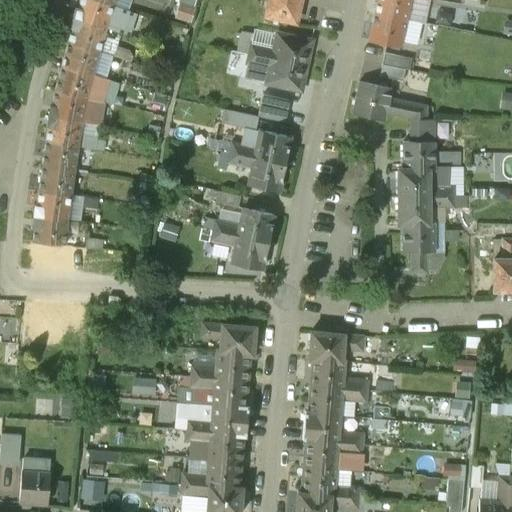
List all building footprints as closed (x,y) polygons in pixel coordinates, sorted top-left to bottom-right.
[(112,6),(96,0),(79,0),(76,8),(75,8),(72,18),(104,28),(107,20),(112,6)] [(268,0),(269,0),(265,16),(294,22),(299,0),(268,0)] [(409,0),(376,0),(374,14),(405,21),(409,0)] [(192,9),(179,5),(176,16),(189,20),(192,9)] [(405,21),(374,14),(368,40),(399,47),(405,21)] [(104,28),(72,18),(69,28),(71,28),(67,42),(98,51),(104,28)] [(433,25),(417,22),(414,32),(431,36),(433,25)] [(252,35),(240,32),(237,51),(248,53),(250,43),(251,43),(252,35)] [(310,41),(277,34),(274,48),(251,43),(250,43),(248,53),(305,66),(305,63),(306,63),(308,61),(309,57),(308,54),(307,54),(310,41)] [(98,51),(67,42),(60,67),(91,75),(98,51)] [(180,52),(166,47),(163,56),(178,61),(180,52)] [(248,53),(237,51),(233,67),(233,68),(244,70),(246,64),(248,53)] [(305,66),(248,53),(246,64),(252,65),(249,79),(300,90),(302,77),(303,77),(305,75),(306,71),(305,69),(304,69),(305,66)] [(411,59),(384,53),(381,65),(404,70),(408,70),(411,59)] [(123,60),(111,55),(108,64),(120,68),(123,60)] [(244,70),(233,68),(233,67),(227,66),(226,75),(249,79),(252,65),(246,64),(244,70)] [(404,70),(381,65),(379,76),(402,81),(404,70)] [(91,75),(60,67),(53,91),(80,97),(85,98),(97,101),(103,79),(91,75)] [(390,89),(358,82),(351,114),(383,121),(385,113),(404,117),(407,102),(388,98),(390,89)] [(80,97),(53,91),(51,106),(49,105),(47,116),(81,122),(98,125),(102,102),(97,101),(85,98),(80,97)] [(425,106),(407,102),(404,117),(410,118),(410,117),(425,118),(425,106)] [(81,122),(47,116),(45,126),(47,126),(45,141),(77,145),(77,146),(89,148),(91,138),(78,136),(81,122)] [(425,118),(410,117),(410,118),(410,142),(402,142),(402,169),(402,170),(428,170),(428,171),(433,171),(433,142),(424,142),(425,118)] [(259,131),(246,131),(243,145),(231,142),(229,152),(284,164),(289,137),(259,130),(259,131)] [(104,141),(91,138),(89,148),(102,150),(104,141)] [(231,142),(218,139),(216,150),(220,151),(229,152),(231,142)] [(77,145),(45,141),(41,166),(73,170),(77,146),(77,145)] [(229,152),(220,151),(216,168),(225,169),(227,163),(226,162),(229,152)] [(284,164),(229,152),(226,162),(227,163),(251,168),(247,185),(278,192),(284,164)] [(73,170),(41,166),(37,191),(70,194),(73,170)] [(428,170),(402,170),(402,169),(397,169),(397,197),(453,197),(453,186),(428,186),(428,171),(428,170)] [(175,188),(166,184),(160,195),(169,199),(175,188)] [(499,188),(487,188),(487,200),(498,200),(499,188)] [(70,194),(37,191),(35,205),(34,205),(32,216),(66,218),(70,194)] [(239,196),(217,191),(214,202),(237,207),(239,196)] [(148,196),(133,194),(132,201),(147,204),(148,196)] [(97,198),(81,196),(80,207),(96,209),(97,198)] [(453,197),(397,197),(397,224),(402,225),(402,224),(428,224),(428,222),(428,208),(453,207),(453,197)] [(273,215),(242,208),(238,225),(214,220),(212,230),(267,242),(273,215)] [(66,218),(32,216),(31,226),(33,226),(32,241),(64,243),(66,218)] [(214,220),(204,218),(202,228),(212,230),(214,220)] [(428,224),(402,224),(402,225),(402,251),(410,251),(410,271),(424,271),(436,271),(443,259),(442,222),(428,222),(428,224)] [(173,228),(164,223),(159,233),(168,238),(173,228)] [(212,230),(202,228),(200,238),(210,240),(212,230)] [(267,242),(212,230),(210,240),(234,246),(230,263),(261,269),(267,242)] [(98,239),(88,238),(87,247),(97,248),(97,247),(98,239)] [(511,238),(501,239),(501,258),(492,258),(492,290),(511,290),(511,238)] [(64,243),(32,241),(29,284),(28,298),(30,298),(30,299),(43,300),(43,299),(45,299),(45,300),(59,301),(59,300),(60,300),(61,286),(64,243)] [(87,247),(85,257),(110,260),(112,249),(97,247),(97,248),(87,247)] [(30,299),(29,299),(30,298),(28,298),(26,327),(37,327),(58,329),(59,320),(74,321),(76,302),(60,301),(60,300),(59,300),(59,301),(45,300),(45,299),(43,299),(43,300),(30,299)] [(254,326),(221,323),(221,324),(201,322),(200,336),(220,338),(219,350),(218,351),(248,354),(248,355),(252,355),(254,326)] [(37,327),(28,327),(28,337),(36,337),(37,327)] [(343,334),(310,331),(307,360),(311,360),(311,359),(341,362),(341,361),(342,349),(362,351),(363,336),(343,334)] [(248,354),(218,351),(219,350),(217,350),(215,367),(190,365),(189,376),(245,380),(248,355),(248,354)] [(341,362),(311,359),(311,360),(309,386),(365,391),(366,380),(341,378),(343,361),(341,361),(341,362)] [(245,380),(189,376),(180,375),(179,385),(177,401),(243,407),(243,406),(245,380)] [(152,380),(138,379),(137,391),(151,392),(152,380)] [(391,381),(375,380),(374,391),(390,392),(391,381)] [(471,385),(461,384),(460,396),(470,397),(471,385)] [(365,391),(309,386),(307,411),(307,412),(338,415),(340,399),(365,401),(365,391)] [(74,401),(63,400),(63,412),(73,413),(74,401)] [(243,407),(177,401),(175,418),(186,419),(185,429),(241,434),(241,435),(244,435),(246,406),(243,406),(243,407)] [(387,407),(373,406),(372,418),(387,419),(387,407)] [(338,415),(307,412),(307,411),(304,411),(302,440),(305,440),(305,439),(361,443),(362,433),(337,431),(338,415)] [(186,419),(175,418),(175,419),(178,419),(177,428),(185,429),(186,419)] [(384,419),(372,418),(371,428),(383,429),(384,419)] [(185,429),(177,428),(175,439),(184,440),(185,429)] [(241,434),(185,429),(184,440),(209,441),(208,458),(239,460),(241,435),(241,434)] [(361,443),(305,439),(305,440),(302,466),(334,468),(351,470),(353,454),(360,454),(361,443)] [(49,460),(22,458),(21,470),(20,470),(18,502),(46,504),(48,472),(49,460)] [(239,460),(208,458),(206,474),(181,472),(181,483),(237,487),(237,486),(239,460)] [(482,466),(470,465),(469,486),(480,487),(482,466)] [(334,468),(302,466),(300,491),(300,492),(356,497),(357,486),(332,484),(334,468)] [(381,473),(368,472),(367,481),(380,482),(381,473)] [(495,500),(478,499),(476,511),(505,511),(508,476),(497,475),(495,500)] [(459,511),(462,478),(446,477),(444,505),(448,505),(447,511),(458,511),(459,511)] [(100,500),(101,479),(79,478),(78,499),(100,500)] [(160,483),(152,483),(152,490),(160,491),(160,483)] [(175,484),(160,483),(160,491),(174,492),(175,484)] [(237,487),(181,483),(180,493),(206,495),(205,511),(238,511),(241,486),(237,486),(237,487)] [(356,497),(300,492),(300,491),(296,491),(294,511),(328,511),(329,505),(356,507),(356,497)] [(400,503),(382,502),(382,511),(400,511),(400,503)]
